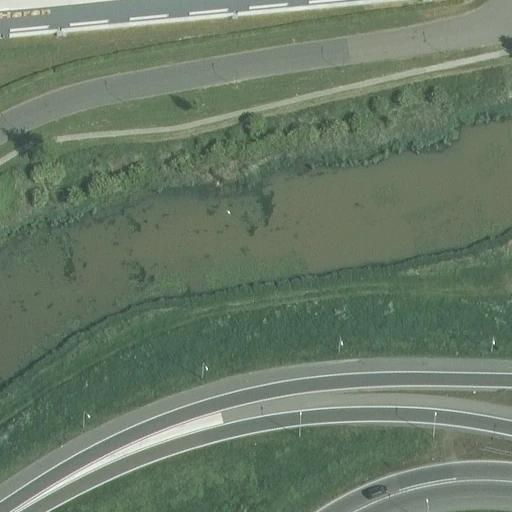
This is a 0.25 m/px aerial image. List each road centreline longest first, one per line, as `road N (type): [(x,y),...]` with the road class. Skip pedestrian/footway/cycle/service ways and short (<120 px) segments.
road 1 (motorway): [(511,380),(349,381),(224,402),(138,431),(0,510)]
road 2 (unclassified): [(511,18),(125,85),(0,128)]
road 3 (motorway): [(511,428),(425,416),(283,421),(149,455),(35,511)]
road 4 (motorway): [(350,511),(424,484),(511,480)]
